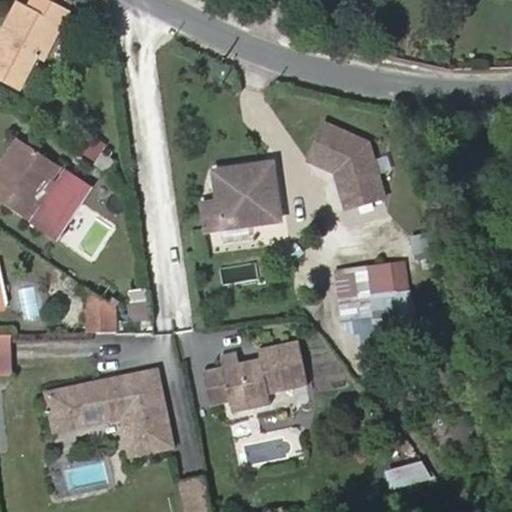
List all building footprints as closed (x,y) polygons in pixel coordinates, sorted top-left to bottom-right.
[(49,0),(33,0),(30,7),(12,41),(0,35),(0,76),(22,88),(39,55),(46,59),(71,11),(49,0)] [(17,1),(0,35),(12,41),(30,7),(17,1)] [(346,202),(382,191),(366,138),(322,119),(307,155),(334,166),(346,202)] [(8,153),(15,158),(1,180),(17,191),(8,206),(29,220),(41,201),(47,205),(35,224),(54,236),(88,183),(69,171),(60,184),(54,180),(62,167),(18,138),(8,153)] [(0,166),(0,179),(1,180),(15,158),(8,153),(0,166)] [(220,200),(204,201),(208,229),(270,221),(280,210),(274,162),(216,169),(220,200)] [(0,181),(0,200),(8,206),(17,191),(1,180),(0,181)] [(281,220),(280,210),(270,221),(281,220)] [(91,257),(111,226),(94,216),(75,247),(91,257)] [(225,281),(257,276),(255,264),(224,269),(225,281)] [(368,270),(368,267),(338,271),(342,298),(408,289),(405,266),(368,270)] [(35,285),(18,288),(23,326),(40,324),(35,285)] [(115,304),(87,286),(87,306),(115,308),(115,304)] [(136,318),(153,316),(149,286),(131,289),(136,318)] [(88,333),(115,332),(115,308),(87,306),(88,333)] [(0,334),(0,375),(11,376),(12,335),(0,334)] [(262,361),(254,363),(253,357),(240,360),(238,348),(220,351),(223,363),(204,367),(211,401),(230,397),(233,409),(272,401),(270,389),(310,381),(301,337),(259,344),(261,356),(262,361)] [(157,367),(46,390),(54,428),(120,414),(129,453),(173,443),(157,367)] [(424,458),(384,470),(390,490),(430,478),(424,458)] [(214,511),(206,474),(182,480),(189,511),(214,511)]
